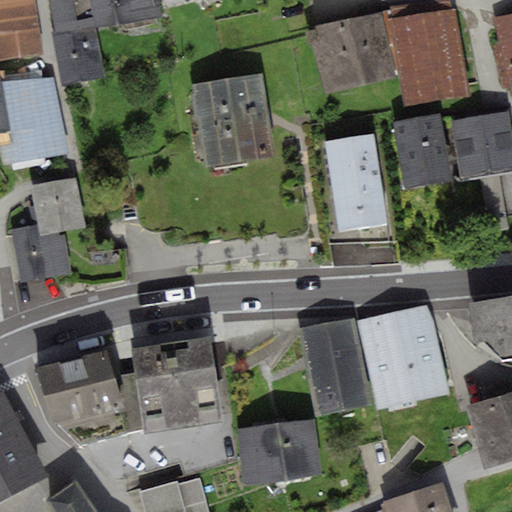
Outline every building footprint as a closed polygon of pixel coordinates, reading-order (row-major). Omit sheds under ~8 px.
[(34,0),(0,0),(0,64),(41,60),(34,0)] [(164,23),(158,0),(50,0),(59,38),(164,23)] [(471,102),(455,15),(391,27),(407,114),(471,102)] [(381,17),(313,35),(329,99),(397,81),(381,17)] [(511,18),(496,22),(511,103),(511,102),(511,18)] [(93,38),(59,46),(69,90),(104,82),(93,38)] [(205,166),(274,155),(262,74),(192,84),(205,166)] [(53,81),(6,88),(15,147),(1,153),(3,166),(64,157),(53,81)] [(511,129),(510,118),(456,125),(462,176),(511,169),(511,129)] [(449,121),(395,128),(403,183),(457,175),(449,121)] [(380,138),(327,143),(338,239),(390,234),(380,138)] [(14,237),(25,290),(77,279),(68,237),(87,233),(77,185),(35,194),(42,232),(14,237)] [(511,293),(467,301),(473,343),(485,341),(499,356),(511,354),(511,293)] [(429,305),(357,321),(377,410),(449,394),(429,305)] [(352,323),(302,334),(320,421),(371,410),(352,323)] [(210,346),(133,356),(143,433),(220,423),(210,346)] [(75,365),(41,374),(57,430),(121,412),(105,356),(75,365)] [(511,393),(467,407),(489,472),(511,464),(511,393)] [(3,398),(0,399),(0,503),(45,481),(3,398)] [(313,426),(241,436),(249,490),(321,480),(313,426)] [(212,511),(202,474),(144,490),(149,511),(212,511)] [(50,511),(92,511),(76,484),(45,503),(50,511)] [(451,511),(443,488),(386,508),(387,511),(451,511)]
